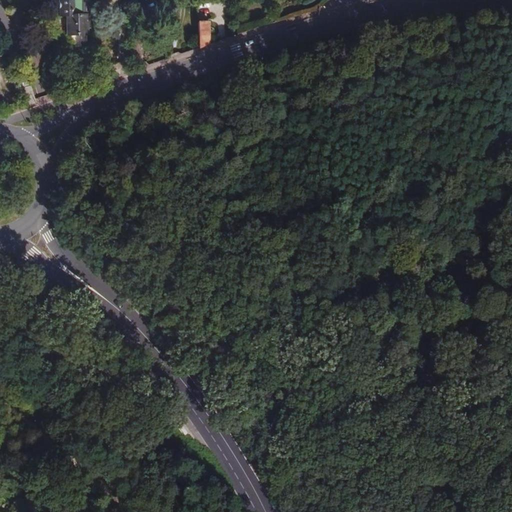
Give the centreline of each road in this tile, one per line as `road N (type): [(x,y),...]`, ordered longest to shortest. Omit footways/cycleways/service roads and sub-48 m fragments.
road 1 (track): [(242,163),(380,100),(511,110)]
road 2 (secondary): [(78,113),(336,17)]
road 3 (secondary): [(119,308),(179,381),(257,511)]
road 4 (secondary): [(0,236),(119,308)]
road 5 (secondary): [(119,308),(33,216)]
